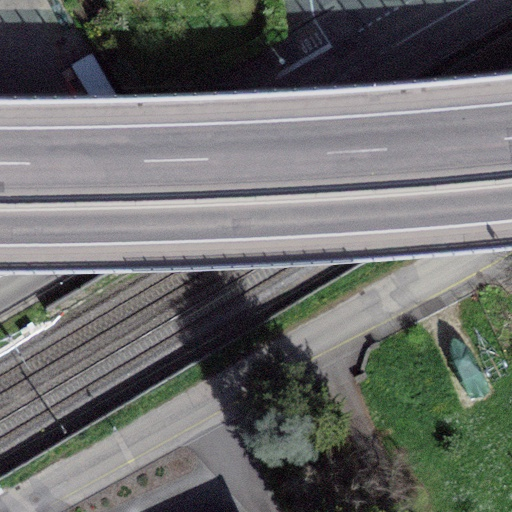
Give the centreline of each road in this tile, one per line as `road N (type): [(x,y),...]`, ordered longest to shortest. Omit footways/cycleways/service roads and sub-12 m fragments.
road 1 (residential): [(27,511),(511,224)]
road 2 (motorway): [(511,137),(222,159),(0,161)]
road 3 (motorway): [(0,224),(227,220),(511,201)]
road 4 (primary): [(0,275),(344,78)]
road 5 (primary): [(344,78),(472,0)]
